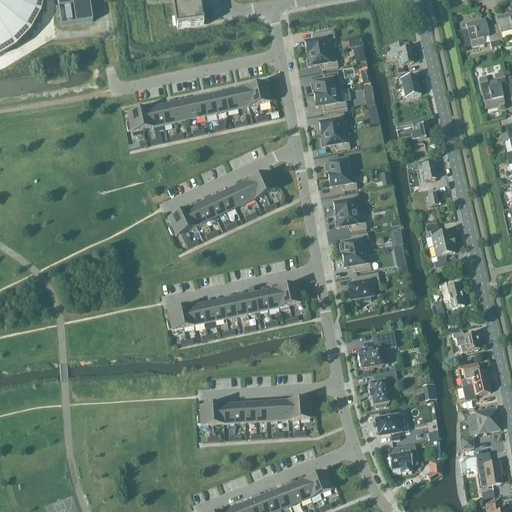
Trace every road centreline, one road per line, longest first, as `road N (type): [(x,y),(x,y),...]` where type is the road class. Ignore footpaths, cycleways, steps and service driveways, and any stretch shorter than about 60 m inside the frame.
road 1 (tertiary): [(511,425),(417,0)]
road 2 (residential): [(279,57),(110,92)]
road 3 (residential): [(355,450),(196,511)]
road 4 (residential): [(317,269),(164,303)]
road 5 (residential): [(297,148),(158,211)]
road 6 (track): [(99,0),(104,30),(49,36),(0,64)]
road 7 (residential): [(338,387),(198,397)]
road 8 (residential): [(297,148),(317,269)]
